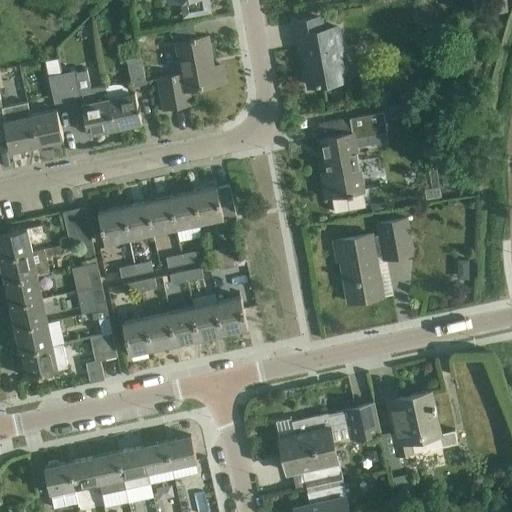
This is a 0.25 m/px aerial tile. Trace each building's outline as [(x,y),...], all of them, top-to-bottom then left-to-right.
[(187,0),(190,15),(210,12),(208,0),(187,0)] [(509,10),(508,0),(493,0),(495,11),(509,10)] [(322,17),(316,18),(296,22),(301,48),(303,48),(310,86),(349,79),(340,28),(324,30),(322,17)] [(159,76),(161,89),(165,108),(191,104),(188,89),(225,82),(223,65),(213,67),(208,36),(179,42),(184,72),(159,76)] [(148,84),(142,57),(127,60),(133,87),(148,84)] [(116,127),(106,85),(93,88),(88,68),(78,70),(78,69),(72,70),(62,73),(68,100),(81,97),(89,133),(116,127)] [(68,100),(62,73),(49,75),(55,103),(68,100)] [(136,91),(130,92),(127,87),(121,84),(114,84),(106,85),(116,127),(142,122),(136,91)] [(37,145),(31,114),(28,102),(4,108),(0,89),(0,115),(3,115),(11,150),(37,145)] [(58,108),(31,114),(37,145),(64,139),(58,108)] [(351,118),(320,123),(328,171),(323,172),(327,197),(333,196),(336,212),(367,206),(364,191),(355,137),(389,131),(385,111),(351,118)] [(237,215),(230,185),(218,188),(217,186),(194,191),(201,223),(237,215)] [(201,223),(194,191),(170,196),(177,228),(201,223)] [(177,228),(170,196),(146,201),(153,233),(177,228)] [(153,233),(146,201),(123,206),(129,238),(153,233)] [(129,238),(123,206),(99,211),(106,243),(129,238)] [(414,253),(413,249),(408,218),(380,223),(382,236),(374,237),(373,234),(335,241),(339,261),(342,260),(349,302),(384,296),(376,256),(384,255),(385,259),(414,253)] [(89,224),(88,224),(79,226),(82,240),(92,238),(89,224)] [(0,233),(0,255),(1,258),(33,251),(28,228),(0,233)] [(95,254),(92,238),(82,240),(85,256),(95,254)] [(233,257),(231,249),(231,247),(215,251),(217,260),(233,257)] [(44,250),(44,249),(33,251),(1,258),(6,282),(38,275),(38,276),(49,273),(48,268),(49,268),(46,250),(44,250)] [(198,251),(182,254),(185,264),(201,261),(198,251)] [(185,264),(182,254),(167,257),(169,267),(185,264)] [(219,270),(235,267),(233,257),(217,260),(219,270)] [(151,261),(135,264),(137,274),(153,271),(151,261)] [(122,278),(137,274),(135,264),(120,268),(122,278)] [(204,278),(202,268),(186,271),(188,281),(204,278)] [(99,271),(89,273),(93,288),(102,286),(99,271)] [(188,281),(186,271),(170,274),(172,284),(188,281)] [(43,298),(38,276),(38,275),(6,282),(11,306),(43,298)] [(157,288),(155,278),(140,281),(142,291),(157,288)] [(142,291),(140,281),(124,285),(126,295),(142,291)] [(106,301),(102,286),(93,288),(83,290),(85,298),(94,296),(96,303),(106,301)] [(242,296),(218,301),(225,333),(249,328),(242,296)] [(49,322),(43,298),(11,306),(16,329),(49,322)] [(225,333),(218,301),(194,307),(201,338),(225,333)] [(201,338),(194,307),(171,312),(177,344),(201,338)] [(177,344),(171,312),(147,317),(154,349),(177,344)] [(154,349),(147,317),(123,322),(130,354),(154,349)] [(113,333),(110,318),(99,321),(102,335),(113,333)] [(54,346),(49,322),(16,329),(21,353),(54,346)] [(118,356),(113,333),(102,335),(90,338),(94,356),(103,354),(105,359),(118,356)] [(59,370),(55,350),(54,346),(21,353),(27,377),(59,370)] [(387,401),(394,432),(382,434),(390,470),(402,468),(399,456),(444,446),(432,391),(387,401)] [(382,433),(375,403),(294,421),(297,433),(280,437),(284,455),(334,444),(382,433)] [(192,435),(167,440),(173,466),(197,461),(192,435)] [(173,466),(167,440),(143,446),(149,471),(173,466)] [(341,474),(334,444),(284,455),(288,472),(305,469),(309,486),(342,479),(341,474)] [(149,471),(143,446),(119,451),(124,477),(127,488),(151,483),(149,471)] [(124,477),(119,451),(94,456),(100,482),(102,494),(127,488),(124,477)] [(412,468),(441,466),(440,452),(411,454),(412,468)] [(100,482),(94,456),(70,462),(75,487),(76,487),(100,482)] [(75,487),(70,462),(60,464),(57,460),(49,462),(48,466),(46,467),(54,508),(79,503),(76,487),(75,487)] [(412,473),(402,475),(405,488),(415,486),(412,473)] [(349,511),(343,484),(342,479),(309,486),(313,503),(296,507),(296,511),(349,511)]
